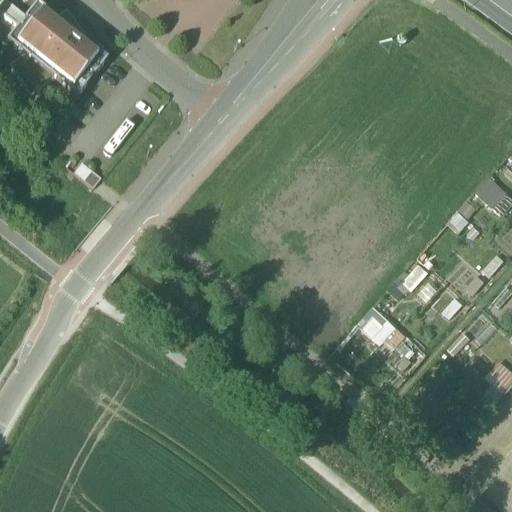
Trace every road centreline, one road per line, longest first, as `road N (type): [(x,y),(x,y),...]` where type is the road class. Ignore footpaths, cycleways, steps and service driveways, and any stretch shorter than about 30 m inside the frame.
road 1 (unclassified): [(0,416),(89,272),(221,117)]
road 2 (residential): [(95,0),(131,42),(221,117)]
road 3 (unclassified): [(221,117),(319,0)]
